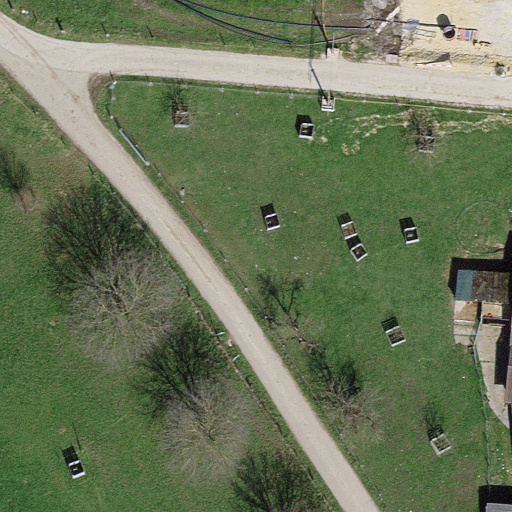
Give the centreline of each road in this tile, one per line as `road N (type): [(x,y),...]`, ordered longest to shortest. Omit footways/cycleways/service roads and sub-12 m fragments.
road 1 (track): [(364,511),(258,345),(46,67),(0,26)]
road 2 (track): [(52,75),(511,107)]
